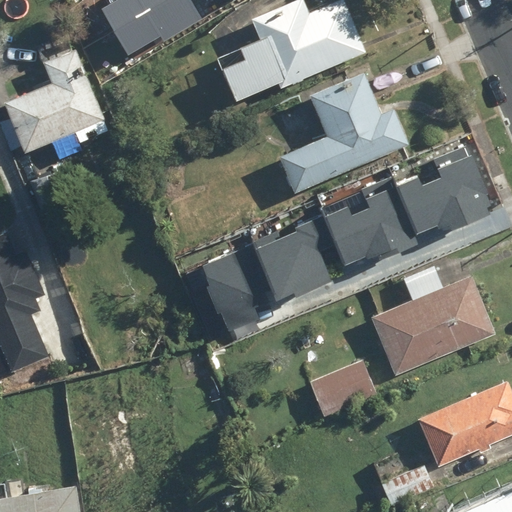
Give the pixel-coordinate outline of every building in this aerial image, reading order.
[(366,51),(343,0),(331,0),(310,9),(305,0),(291,0),(254,16),(263,36),(243,44),(247,55),(225,64),(239,97),(279,80),(282,87),(366,51)] [(108,130),(74,47),(45,59),(55,81),(7,101),(27,150),(75,130),(80,142),(108,130)] [(380,108),(363,70),(311,93),(329,133),(282,154),(298,191),(408,142),(391,104),(380,108)] [(483,208),(462,153),(394,178),(415,233),(483,208)] [(402,240),(382,188),(321,210),(341,263),(402,240)] [(333,272),(308,217),(248,244),(272,299),(333,272)] [(10,231),(0,234),(0,339),(10,367),(50,352),(33,307),(48,302),(32,259),(22,262),(10,231)] [(261,306),(235,251),(194,270),(220,325),(261,306)] [(413,299),(373,314),(397,374),(490,337),(480,312),(488,309),(474,274),(447,285),(438,262),(404,276),(413,299)] [(363,359),(311,379),(324,414),(376,394),(363,359)] [(493,386),(421,417),(440,463),(511,432),(511,385),(506,388),(505,386),(494,390),(493,386)] [(113,387),(78,387),(79,428),(113,428),(113,387)] [(147,511),(146,492),(122,495),(116,445),(82,449),(89,503),(95,502),(96,511),(147,511)] [(82,511),(81,481),(0,486),(0,511),(82,511)] [(511,511),(511,489),(464,511),(511,511)]
